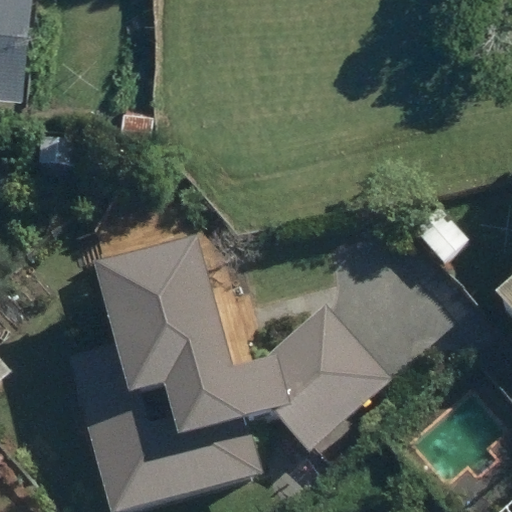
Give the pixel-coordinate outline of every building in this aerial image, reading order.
[(23,0),(0,0),(0,94),(15,95),(23,0)] [(57,132),(27,132),(27,194),(58,194),(57,132)] [(483,259),(434,208),(395,246),(443,296),(483,259)] [(242,451),(276,442),(296,466),(388,386),(322,317),(246,371),(248,384),(221,391),(188,267),(80,297),(99,368),(56,380),(92,511),(180,511),(253,492),(242,451)] [(511,278),(471,315),(511,362),(511,278)] [(0,407),(18,393),(0,370),(0,407)]
